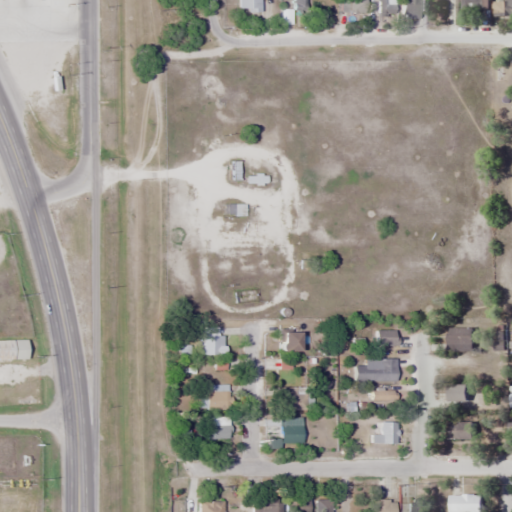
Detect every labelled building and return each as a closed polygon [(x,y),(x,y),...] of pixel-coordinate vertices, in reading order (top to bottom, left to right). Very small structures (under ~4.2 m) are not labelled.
[(258,0),(238,0),(239,12),(259,12),(258,0)] [(292,0),(292,10),(305,10),(304,0),(292,0)] [(363,0),(341,0),(341,13),(363,13),(363,0)] [(391,0),(378,0),(379,17),(392,17),(391,0)] [(400,0),(401,18),(418,18),(418,0),(400,0)] [(461,0),(462,10),(486,10),(485,0),(461,0)] [(511,0),(493,0),(494,17),(511,17),(511,0)] [(44,34),(40,25),(31,29),(28,22),(15,28),(30,62),(43,56),(35,38),(44,34)] [(224,215),(244,215),(244,204),(224,204),(224,215)] [(223,335),(216,335),(216,327),(201,327),(201,354),(223,354),(223,335)] [(447,353),(472,353),(472,329),(447,329),(447,353)] [(278,352),(297,352),(297,330),(278,330),(278,352)] [(393,330),(373,330),(373,346),(393,346),(393,330)] [(24,340),(0,340),(0,359),(24,359),(24,340)] [(289,359),(264,359),(264,369),(289,369),(289,359)] [(394,382),(394,362),(353,362),(353,382),(394,382)] [(199,385),(199,410),(228,410),(228,385),(199,385)] [(447,402),(466,402),(466,386),(447,386),(447,402)] [(304,410),(304,393),(295,393),(295,387),(276,387),(276,410),(304,410)] [(370,402),(394,402),(394,391),(370,391),(370,402)] [(229,417),(209,417),(209,439),(229,439),(229,417)] [(395,443),(395,422),(377,422),(377,436),(371,436),(371,443),(395,443)] [(448,441),(473,441),(473,423),(448,423),(448,441)] [(300,442),(300,424),(277,424),(277,442),(300,442)] [(188,431),(180,432),(181,442),(189,442),(188,431)] [(449,511),(481,511),(481,496),(449,496),(449,511)] [(307,511),(307,497),(285,497),(285,511),(307,511)] [(251,511),(259,511),(258,511),(279,511),(280,499),(251,499),(251,511)] [(330,511),(330,499),(315,499),(314,511),(330,511)] [(392,511),(393,500),(372,500),(372,511),(392,511)] [(407,501),(406,511),(422,511),(423,502),(407,501)]
